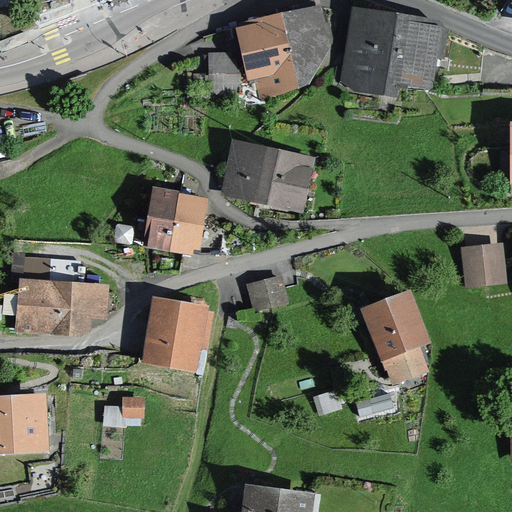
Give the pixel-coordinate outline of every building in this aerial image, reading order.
[(281,24),(280,25),(292,68),(278,72),(284,92),(301,83),(299,74),(313,71),(315,65),(310,45),(320,43),(313,4),(278,12),(281,24)] [(391,88),(393,79),(401,24),(360,18),(353,68),(343,66),(341,80),(391,88)] [(439,30),(401,24),(393,79),(434,84),(439,30)] [(278,72),(292,68),(280,25),(247,31),(260,92),(249,94),(247,85),(237,85),(237,92),(236,92),(240,109),(265,103),(264,97),(284,92),(278,72)] [(212,93),(236,92),(237,92),(237,85),(236,61),(228,62),(227,54),(210,54),(212,93)] [(511,90),(483,89),(482,119),(511,120),(511,90)] [(230,190),(258,196),(266,157),(239,151),(230,190)] [(305,166),(266,157),(258,196),(296,205),(305,166)] [(169,250),(174,250),(170,245),(178,201),(179,195),(158,191),(150,246),(169,250)] [(178,201),(170,245),(174,250),(190,253),(200,198),(192,197),(179,195),(178,201)] [(502,281),(498,249),(466,252),(469,284),(502,281)] [(265,282),(271,306),(287,302),(280,278),(265,282)] [(249,286),(255,310),(271,306),(265,282),(249,286)] [(19,283),(16,328),(40,330),(41,326),(82,329),(83,314),(106,315),(112,310),(114,293),(42,288),(42,284),(19,283)] [(366,314),(386,367),(392,365),(397,378),(424,368),(423,366),(428,365),(419,341),(426,338),(410,297),(366,314)] [(204,369),(213,314),(202,312),(202,310),(157,302),(148,359),(204,369)] [(123,404),(106,404),(105,423),(147,423),(147,396),(123,395),(123,404)] [(0,445),(41,444),(38,401),(0,403),(0,445)] [(304,511),(307,498),(250,491),(251,493),(248,511),(304,511)]
